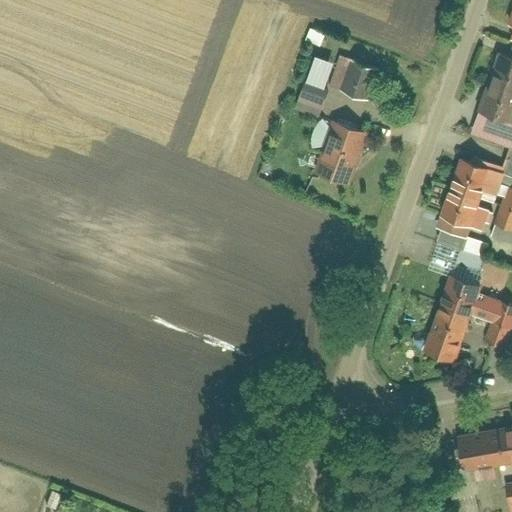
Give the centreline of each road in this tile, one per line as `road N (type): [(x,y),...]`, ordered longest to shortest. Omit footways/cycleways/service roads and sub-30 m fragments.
road 1 (unclassified): [(482,0),(333,412)]
road 2 (residential): [(511,380),(333,412)]
